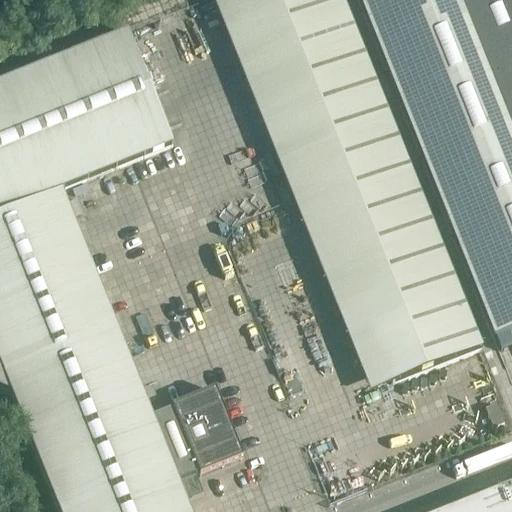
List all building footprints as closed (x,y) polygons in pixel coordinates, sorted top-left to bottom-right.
[(339,0),(228,0),(213,6),(370,397),(481,353),(339,0)] [(511,0),(357,0),(494,343),(511,335),(511,0)] [(0,392),(10,397),(56,511),(186,511),(177,488),(196,480),(198,479),(199,482),(242,465),(215,394),(171,411),(172,413),(152,422),(60,194),(172,150),(126,36),(0,86),(0,392)] [(497,409),(486,413),(494,432),(505,428),(497,409)] [(511,511),(511,489),(455,511),(511,511)]
